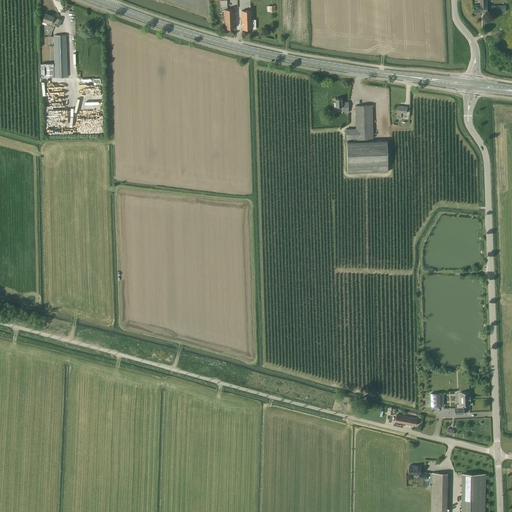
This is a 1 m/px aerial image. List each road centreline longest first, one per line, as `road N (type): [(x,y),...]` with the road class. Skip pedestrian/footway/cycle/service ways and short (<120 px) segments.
road 1 (unclassified): [(497,454),(0,322)]
road 2 (tertiary): [(497,454),(486,154),(467,116)]
road 3 (primary): [(414,77),(220,43),(106,3)]
